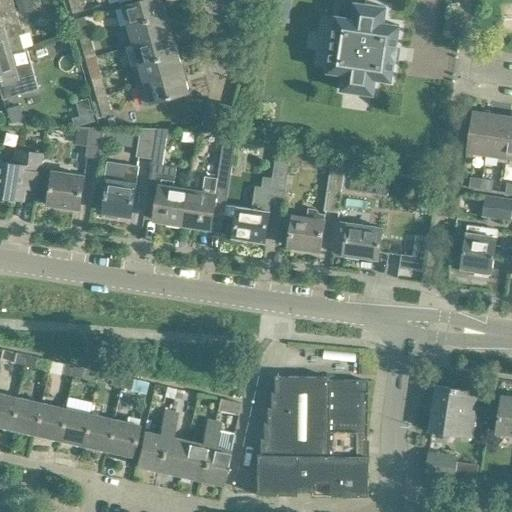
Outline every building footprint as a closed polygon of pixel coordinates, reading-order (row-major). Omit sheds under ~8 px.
[(0,0),(0,10),(16,6),(14,0),(0,0)] [(85,10),(81,0),(70,0),(74,14),(85,10)] [(167,15),(162,0),(145,0),(122,6),(128,26),(167,15)] [(343,91),(343,90),(372,95),(374,95),(374,93),(376,79),(390,81),(392,82),(392,80),(395,61),(397,46),(400,27),(400,28),(400,26),(398,25),(398,26),(384,24),(386,9),(387,8),(385,7),(365,5),(366,0),(356,0),(356,3),(355,3),(354,4),(355,4),(352,19),(338,17),(336,16),(336,18),(334,35),(333,35),(331,53),(329,70),(328,70),(328,72),(330,72),(344,74),(342,88),(342,90),(343,91)] [(34,10),(32,1),(17,5),(19,15),(34,10)] [(0,57),(24,50),(20,34),(24,33),(17,9),(0,13),(0,57)] [(133,45),(172,34),(167,15),(128,26),(133,45)] [(92,36),(86,16),(76,19),(82,39),(92,36)] [(177,53),(172,34),(133,45),(127,47),(133,66),(177,53)] [(97,56),(92,36),(82,39),(87,59),(97,56)] [(40,90),(28,49),(24,50),(0,57),(0,83),(2,83),(3,87),(0,88),(0,91),(2,100),(40,90)] [(183,73),(177,53),(133,66),(138,85),(183,73)] [(103,74),(97,56),(87,59),(92,77),(103,74)] [(188,93),(183,73),(138,85),(144,105),(188,93)] [(103,74),(92,77),(96,92),(107,89),(103,74)] [(114,114),(108,94),(98,97),(99,100),(94,101),(99,118),(114,114)] [(213,130),(219,103),(208,101),(202,129),(213,130)] [(232,106),(231,106),(219,103),(213,130),(226,130),(226,129),(227,129),(232,106)] [(485,155),(492,114),(473,111),(466,157),(472,158),(473,153),(485,155)] [(503,163),(510,117),(492,114),(485,155),(498,157),(497,162),(503,163)] [(511,158),(511,116),(510,117),(503,163),(509,163),(509,158),(511,158)] [(99,159),(104,129),(90,128),(86,158),(99,159)] [(154,146),(157,128),(141,128),(137,158),(152,158),(154,146)] [(157,128),(154,146),(166,148),(169,129),(169,128),(157,128)] [(226,130),(224,144),(237,146),(238,137),(239,131),(227,129),(226,129),(226,130)] [(264,243),(270,204),(273,189),(286,192),(290,166),(292,151),(277,146),(272,177),(265,176),(263,186),(256,186),(253,207),(240,205),(240,203),(228,201),(227,210),(226,214),(236,215),(233,238),(264,243)] [(38,190),(43,155),(28,152),(27,157),(16,156),(14,164),(0,161),(0,196),(23,200),(25,188),(38,190)] [(131,216),(138,165),(108,161),(105,180),(108,181),(107,193),(103,212),(105,213),(104,217),(117,219),(118,215),(131,216)] [(227,210),(228,201),(234,163),(221,161),(219,178),(206,176),(205,186),(203,186),(202,193),(188,191),(182,224),(210,229),(214,207),(227,210)] [(182,224),(188,191),(175,188),(177,167),(164,164),(151,163),(146,197),(158,199),(154,220),(182,224)] [(338,213),(341,189),(345,167),(331,164),(324,211),(338,213)] [(387,197),(390,180),(345,167),(341,189),(360,191),(360,192),(387,197)] [(41,171),(38,190),(50,192),(48,204),(80,208),(84,177),(53,172),(53,173),(41,171)] [(481,189),(482,179),(471,177),(469,187),(481,189)] [(491,190),(493,180),(482,179),(481,189),(491,190)] [(511,220),(511,205),(511,199),(486,196),(484,216),(511,220)] [(320,252),(326,215),(321,214),(318,209),(310,208),(308,219),(293,216),(288,247),(292,247),(291,251),(305,253),(306,249),(320,252)] [(378,261),(383,229),(336,222),(331,253),(347,256),(347,258),(359,260),(359,258),(378,261)] [(492,274),(499,230),(468,226),(461,269),(475,271),(475,277),(489,279),(490,274),(492,274)] [(0,360),(24,366),(26,356),(2,350),(0,359),(0,360)] [(33,368),(36,358),(26,356),(24,366),(33,368)] [(72,377),(74,367),(64,364),(61,375),(72,377)] [(95,386),(99,372),(74,367),(72,377),(81,379),(82,377),(88,379),(86,383),(95,386)] [(121,389),(123,378),(112,375),(110,386),(121,389)] [(364,440),(365,380),(327,379),(327,376),(272,376),(272,392),(269,392),(269,408),(266,408),(266,423),(263,423),(263,439),(259,439),(259,455),(256,455),(255,495),(294,495),(294,491),(310,491),(310,495),(327,495),(327,496),(357,497),(365,488),(365,456),(363,456),(363,440),(364,440)] [(130,391),(133,380),(123,378),(121,389),(130,391)] [(471,438),(478,392),(436,386),(429,431),(471,438)] [(0,427),(10,430),(17,398),(0,393),(0,427)] [(511,434),(511,397),(502,396),(497,432),(511,434)] [(34,435),(41,403),(17,398),(10,430),(34,435)] [(58,440),(65,409),(41,403),(34,435),(58,440)] [(82,446),(89,414),(65,409),(58,440),(82,446)] [(163,410),(161,420),(174,423),(177,414),(170,412),(163,410)] [(106,451),(114,420),(89,414),(82,446),(106,451)] [(131,457),(138,425),(114,420),(106,451),(131,457)] [(161,420),(159,429),(172,432),(174,423),(161,420)] [(206,420),(204,429),(218,432),(218,431),(220,423),(213,422),(206,420)] [(204,429),(202,438),(209,440),(216,441),(218,432),(204,429)] [(157,471),(165,436),(142,431),(135,466),(157,471)] [(222,486),(233,435),(218,431),(218,432),(216,441),(209,440),(207,446),(200,481),(222,486)] [(179,476),(187,441),(165,436),(157,471),(179,476)] [(200,481),(207,446),(187,441),(179,476),(200,481)] [(453,479),(456,457),(429,453),(425,474),(453,479)]
